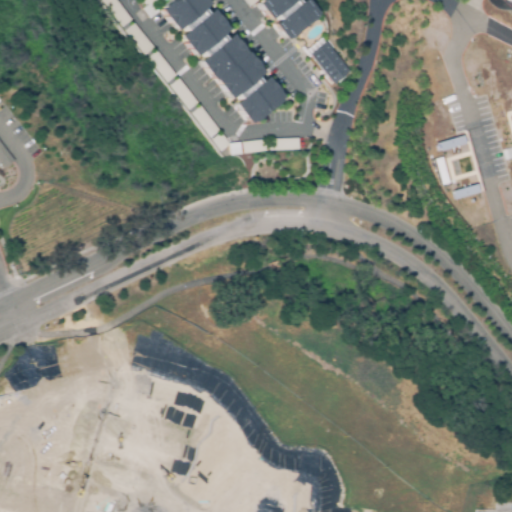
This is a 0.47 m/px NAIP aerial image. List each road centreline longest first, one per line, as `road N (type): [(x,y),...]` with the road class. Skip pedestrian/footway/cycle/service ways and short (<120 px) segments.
road 1 (residential): [(0,332),(186,247),(282,221),(319,222),(383,246),(445,295),(511,374)]
road 2 (residential): [(511,337),(415,232),(322,203),(275,200),(225,205),(167,227),(0,307)]
road 3 (residential): [(439,0),(465,17),(453,55),(456,77),(511,261)]
